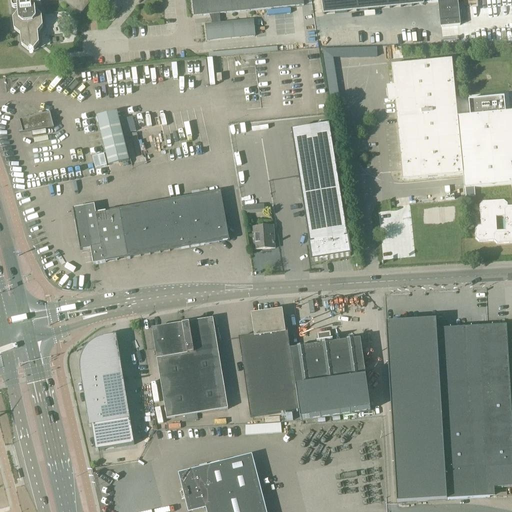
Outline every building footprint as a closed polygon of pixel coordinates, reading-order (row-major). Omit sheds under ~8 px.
[(10,0),(12,7),(14,9),(17,8),(18,13),(13,19),(14,30),(20,35),(21,46),(28,51),(30,48),(33,51),(39,44),(38,33),(43,27),(41,16),(35,11),(35,6),(39,6),(41,6),(41,3),(40,0),(10,0)] [(192,0),(194,17),(211,15),(214,25),(205,26),(207,42),(254,37),(253,21),(220,24),(216,15),(303,6),(302,0),(192,0)] [(320,0),(323,15),(424,5),(423,4),(438,2),(440,27),(460,25),(457,0),(459,0),(320,0)] [(333,59),(377,57),(377,48),(322,50),(330,105),(339,103),(333,59)] [(451,60),(391,66),(402,180),(463,175),(463,189),(511,184),(511,206),(507,207),(507,204),(503,201),(482,202),(479,206),(481,226),(478,227),(475,230),(475,239),(479,242),(493,241),(497,244),(511,243),(511,111),(505,113),(504,98),(468,101),(470,116),(457,117),(451,60)] [(207,129),(204,97),(153,102),(156,134),(207,129)] [(53,128),(49,113),(42,115),(42,113),(41,113),(39,113),(39,114),(39,116),(19,121),(22,132),(20,133),(19,133),(53,128)] [(132,118),(121,121),(124,135),(136,132),(132,118)] [(128,161),(119,122),(99,127),(109,166),(128,161)] [(329,126),(291,132),(292,138),(306,226),(309,246),(311,261),(312,261),(312,262),(312,263),(313,262),(313,263),(319,261),(319,262),(320,262),(320,261),(321,261),(325,260),(326,260),(327,260),(327,261),(328,260),(327,260),(350,257),(350,256),(350,255),(348,240),(329,126)] [(248,134),(249,175),(282,174),(281,133),(248,134)] [(239,188),(239,200),(254,200),(254,188),(239,188)] [(224,228),(226,227),(220,192),(96,214),(94,205),(73,209),(80,250),(90,248),(93,265),(209,245),(208,242),(226,239),(224,228)] [(252,206),(241,207),(242,212),(242,216),(264,214),(264,206),(258,206),(252,206)] [(254,250),(274,249),(273,227),(253,228),(254,250)] [(250,418),(299,411),(290,350),(287,331),(284,332),(281,312),(262,315),(262,316),(260,317),(258,318),(257,319),(256,321),(255,323),(255,325),(253,325),(255,336),(238,338),(250,418)] [(198,421),(197,414),(227,409),(212,320),(189,324),(182,325),(182,328),(155,333),(158,349),(155,349),(167,419),(184,416),(185,423),(198,421)] [(436,321),(385,323),(396,503),(489,498),(489,489),(511,487),(511,326),(506,326),(436,330),(436,321)] [(365,378),(360,340),(330,344),(329,333),(318,335),(319,346),(290,350),(295,388),(299,411),(300,421),(370,411),(365,378)] [(130,421),(121,366),(116,336),(103,338),(103,339),(97,341),(92,344),(87,349),(84,354),(81,359),(80,365),(81,372),(87,413),(89,428),(92,427),(96,452),(134,445),(130,421)] [(181,478),(184,489),(179,490),(179,491),(182,490),(184,497),(181,497),(181,498),(186,497),(189,510),(192,511),(207,507),(208,511),(264,511),(251,458),(182,475),(181,478)]
